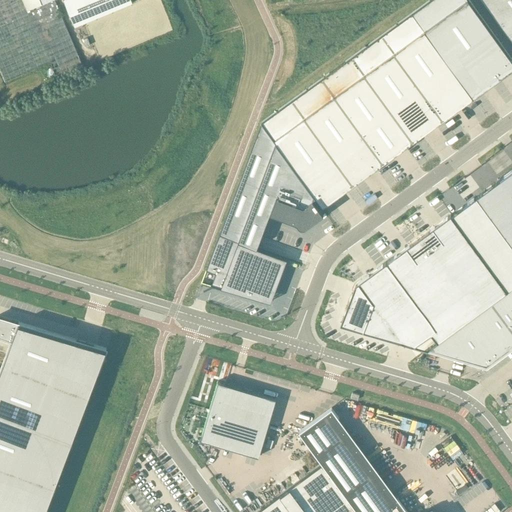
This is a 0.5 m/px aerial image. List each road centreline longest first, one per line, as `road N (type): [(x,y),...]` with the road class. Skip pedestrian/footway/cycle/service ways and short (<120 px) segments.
road 1 (unclassified): [(294,346),(322,265),(338,244),(511,123)]
road 2 (unclassified): [(218,511),(164,438),(162,423),(201,319)]
road 3 (unclassified): [(0,258),(201,319)]
road 4 (unclassified): [(294,346),(468,401)]
